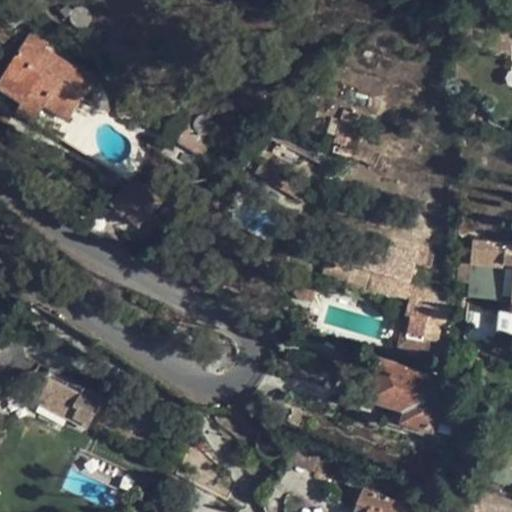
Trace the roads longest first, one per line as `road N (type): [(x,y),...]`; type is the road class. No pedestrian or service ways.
road 1 (residential): [(0,293),(169,392),(225,413),(266,403),(277,374),(252,330),(165,284),(0,176)]
road 2 (unknown): [(262,511),(230,460),(180,419),(63,376),(0,363)]
